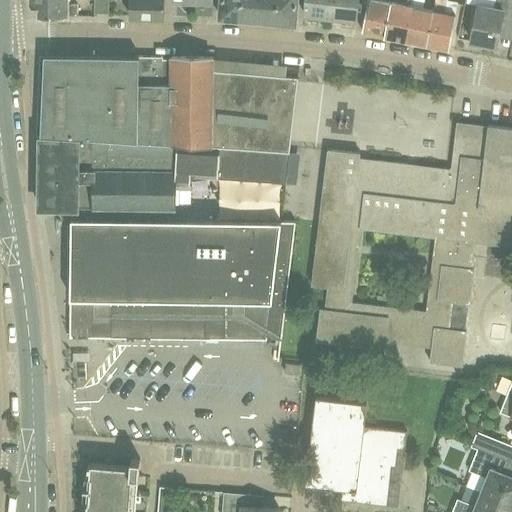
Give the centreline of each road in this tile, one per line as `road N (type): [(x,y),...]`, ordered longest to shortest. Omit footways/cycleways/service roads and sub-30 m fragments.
road 1 (residential): [(511,80),(271,43),(0,35)]
road 2 (secondary): [(33,453),(17,253)]
